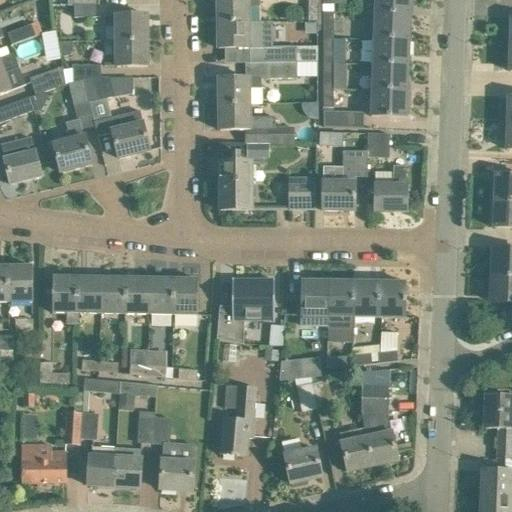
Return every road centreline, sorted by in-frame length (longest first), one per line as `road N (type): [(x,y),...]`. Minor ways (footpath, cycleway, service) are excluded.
road 1 (residential): [(447,243),(185,239)]
road 2 (residential): [(447,243),(457,0)]
road 3 (residential): [(185,239),(181,0)]
road 4 (residential): [(185,239),(0,215)]
road 5 (residential): [(305,511),(438,484)]
road 6 (residential): [(442,372),(447,243)]
